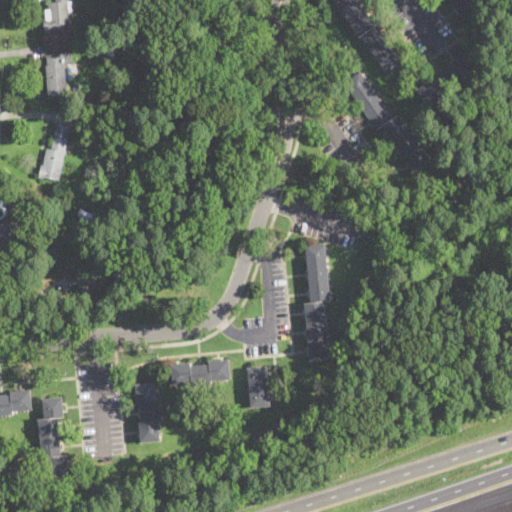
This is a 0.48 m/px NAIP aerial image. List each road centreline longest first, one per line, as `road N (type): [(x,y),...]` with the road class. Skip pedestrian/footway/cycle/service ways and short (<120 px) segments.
road 1 (residential): [(280,0),(273,55),(283,142),(227,303),(192,327),(0,345)]
road 2 (motorway): [(511,438),(277,511)]
road 3 (motorway): [(511,469),(389,511)]
